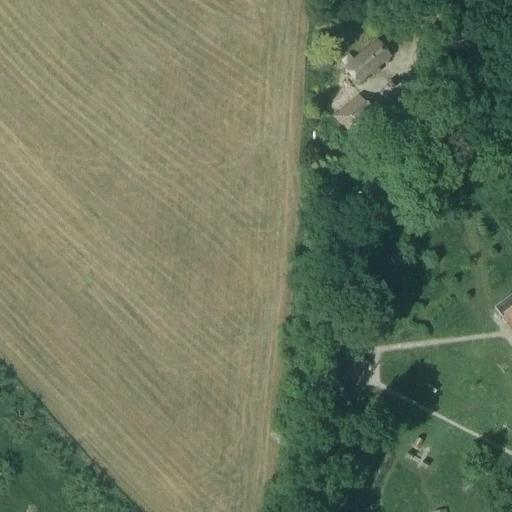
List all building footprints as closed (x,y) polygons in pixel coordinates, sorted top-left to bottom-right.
[(376,44),(344,70),(356,85),(389,59),(376,44)] [(396,87),(391,80),(386,84),(391,91),(396,87)] [(358,97),(333,119),(354,143),(379,122),(358,97)] [(511,294),(494,309),(501,318),(511,332),(511,294)] [(362,365),(352,365),(351,387),(362,388),(362,365)]
